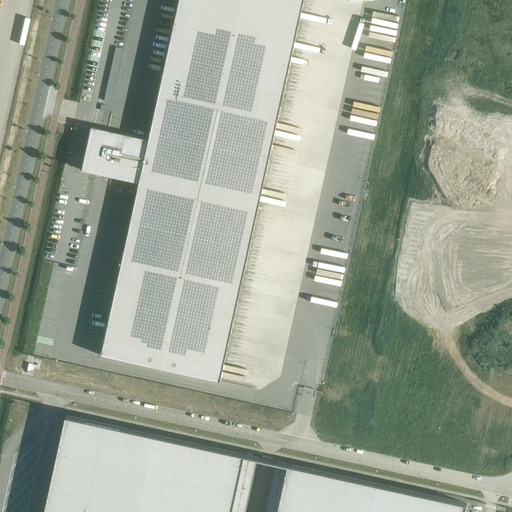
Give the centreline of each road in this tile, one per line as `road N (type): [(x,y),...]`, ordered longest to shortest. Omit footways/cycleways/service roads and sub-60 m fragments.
road 1 (residential): [(0,378),(491,486),(511,484)]
road 2 (unclassified): [(64,0),(0,291)]
